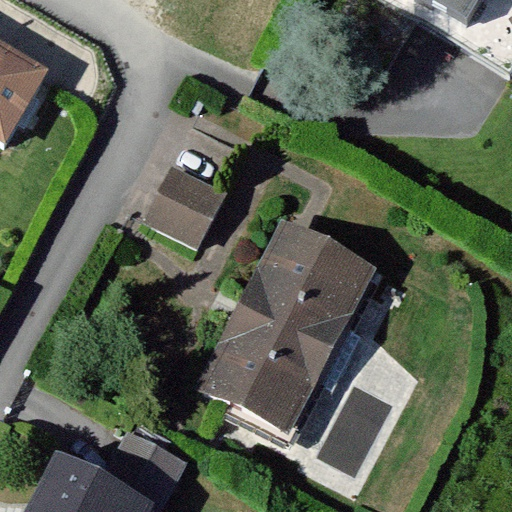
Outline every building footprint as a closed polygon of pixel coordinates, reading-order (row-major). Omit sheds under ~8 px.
[(410,0),(464,33),(484,0),(410,0)] [(49,76),(0,47),(0,149),(4,152),(49,76)] [(172,167),(149,222),(201,243),(223,188),(172,167)] [(379,276),(283,225),(194,394),(289,444),(379,276)] [(138,429),(111,463),(164,504),(190,470),(138,429)] [(148,511),(55,463),(28,511),(148,511)]
